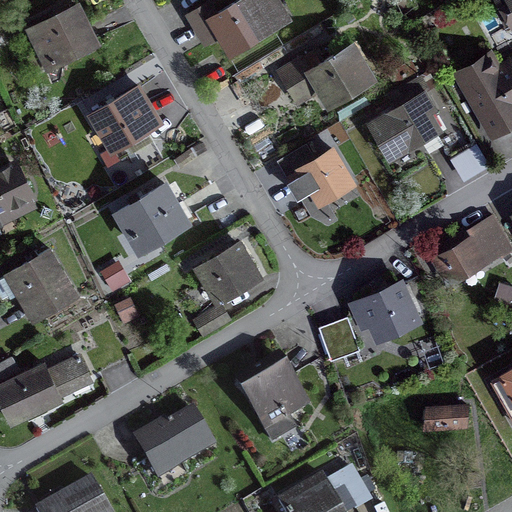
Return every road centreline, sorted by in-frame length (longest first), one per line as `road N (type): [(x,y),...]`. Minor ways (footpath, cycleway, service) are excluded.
road 1 (residential): [(0,466),(309,291)]
road 2 (residential): [(133,0),(309,291)]
road 3 (residential): [(309,291),(511,172)]
